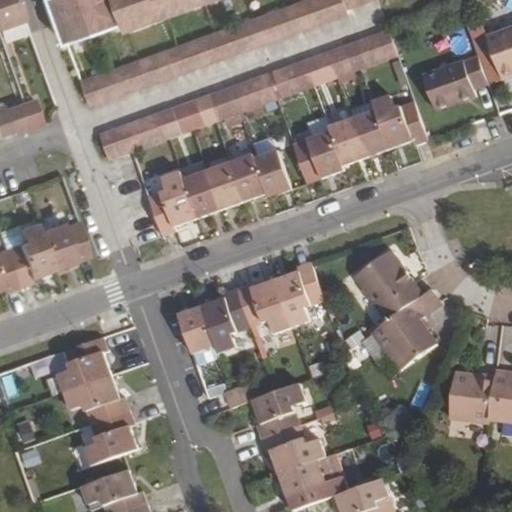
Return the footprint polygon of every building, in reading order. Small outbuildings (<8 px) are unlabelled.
[(17,0),(0,0),(0,29),(25,21),(17,0)] [(50,0),(67,44),(127,23),(130,31),(215,0),(50,0)] [(307,0),(82,82),(90,108),(347,13),(346,10),(376,0),(307,0)] [(511,29),(487,38),(503,81),(511,77),(511,29)] [(389,30),(359,41),(369,67),(399,56),(389,30)] [(359,41),(346,46),(355,73),(362,70),(369,67),(359,41)] [(346,46),(316,57),(326,83),(339,78),(355,73),(346,46)] [(316,57),(302,62),(311,89),(315,87),(326,83),(316,57)] [(474,91),(489,86),(479,57),(424,77),(436,112),(476,97),(474,91)] [(302,62),(286,67),(296,94),(311,89),(302,62)] [(286,67),(273,72),(282,99),(296,94),(286,67)] [(267,75),(253,80),(262,106),(277,101),(267,75)] [(238,85),(248,111),(262,106),(253,80),(238,85)] [(238,85),(223,91),(233,117),(239,115),(248,111),(238,85)] [(223,91),(210,96),(218,122),(233,117),(223,91)] [(397,95),(374,102),(377,110),(391,150),(413,141),(415,147),(429,142),(415,102),(401,107),(397,95)] [(210,96),(195,101),(204,128),(216,123),(218,122),(210,96)] [(21,105),(7,110),(13,132),(15,136),(30,130),(21,105)] [(4,107),(0,108),(0,136),(13,132),(7,110),(4,107)] [(172,110),(158,115),(167,141),(169,140),(182,135),(172,110)] [(377,110),(353,117),(368,158),(391,150),(377,110)] [(158,115),(100,136),(109,162),(133,153),(167,141),(158,115)] [(353,117),(329,126),(331,133),(343,166),(368,158),(353,117)] [(331,133),(309,141),(323,180),(345,171),(343,166),(331,133)] [(279,152),(255,160),(267,193),(269,198),(293,190),(279,152)] [(253,154),(230,162),(245,201),(267,193),(255,160),(253,154)] [(230,162),(206,170),(221,209),(245,201),(230,162)] [(206,170),(183,179),(197,219),(221,209),(206,170)] [(163,194),(149,200),(163,237),(177,232),(175,226),(197,219),(183,179),(181,172),(158,181),(163,194)] [(64,225),(41,234),(54,273),(91,259),(79,223),(65,229),(64,225)] [(21,247),(5,252),(19,290),(33,285),(32,280),(54,273),(41,234),(38,226),(16,233),(21,247)] [(0,291),(3,290),(5,293),(19,290),(5,252),(0,253),(0,291)] [(389,254),(355,280),(387,324),(417,302),(422,298),(389,254)] [(298,274),(277,281),(293,328),(316,320),(311,308),(326,302),(313,263),(298,268),(298,274)] [(253,286),(238,291),(252,328),(266,323),(270,335),(293,328),(277,281),(254,290),(253,286)] [(226,300),(203,309),(219,354),(242,346),(238,333),(252,328),(238,291),(224,296),(226,300)] [(387,324),(374,334),(402,372),(437,347),(419,323),(427,316),(426,314),(440,303),(432,291),(422,298),(417,302),(387,324)] [(203,309),(181,317),(194,355),(206,352),(208,358),(219,354),(203,309)] [(104,338),(67,351),(72,366),(59,371),(68,394),(114,378),(104,354),(110,353),(104,338)] [(54,357),(59,371),(72,366),(67,351),(54,357)] [(349,367),(351,372),(359,366),(349,352),(345,355),(349,367)] [(511,383),(511,377),(496,375),(496,381),(490,424),(511,427),(511,383),(511,384),(511,383)] [(114,378),(68,394),(75,417),(89,413),(94,427),(131,414),(126,399),(122,401),(114,378)] [(478,381),(456,378),(450,422),(490,427),(490,424),(496,381),(478,379),(478,381)] [(233,390),(225,394),(231,409),(253,402),(257,400),(252,385),(233,390)] [(257,400),(253,402),(263,425),(257,426),(263,440),(302,426),(297,413),(308,409),(299,385),(276,394),(257,400)] [(131,414),(94,427),(98,440),(85,444),(93,467),(126,457),(140,451),(131,428),(135,426),(131,414)] [(302,426),(263,440),(268,454),(273,451),(281,475),(326,459),(318,437),(307,440),(302,426)] [(21,433),(27,450),(38,446),(31,429),(21,433)] [(347,480),(338,455),(326,459),(335,484),(347,480)] [(326,459),(281,475),(294,511),(329,500),(325,488),(335,484),(326,459)] [(131,472),(85,488),(92,511),(106,506),(108,511),(136,511),(149,508),(144,493),(139,494),(131,472)] [(384,480),(338,496),(343,511),(381,511),(380,508),(393,504),(384,480)]
